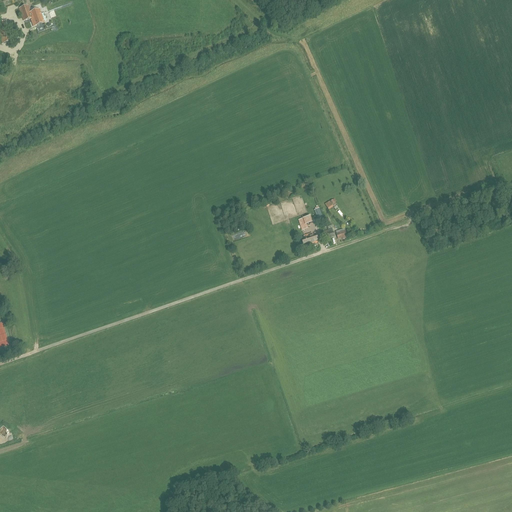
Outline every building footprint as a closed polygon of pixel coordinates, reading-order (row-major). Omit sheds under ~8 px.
[(31,13),(28,5),(18,9),(23,21),(31,19),(32,21),(31,21),(34,27),(45,23),(44,21),(47,20),(45,17),(46,17),(46,16),(45,16),(44,13),(41,14),(39,9),(31,13)] [(8,35),(1,37),(2,44),(10,42),(8,35)] [(329,202),(325,205),(329,210),(333,207),(336,205),(335,203),(336,202),(335,199),(329,202)] [(303,219),(299,221),(302,230),(308,228),(307,225),(311,223),(309,217),(307,218),(306,216),(302,217),(303,219)] [(330,237),(331,238),(334,237),(329,221),(325,223),(328,230),(330,237)] [(344,238),(344,239),(347,238),(344,230),(336,232),(338,239),(344,238)] [(306,235),(306,236),(301,238),(304,248),(312,245),(312,247),(316,246),(315,244),(318,243),(315,233),(312,234),(312,233),(306,235)]
